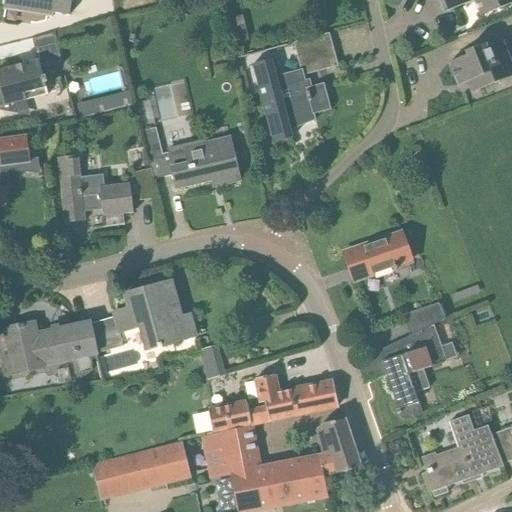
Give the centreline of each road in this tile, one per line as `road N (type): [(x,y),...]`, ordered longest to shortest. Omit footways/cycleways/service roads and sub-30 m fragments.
road 1 (residential): [(272,256),(299,206),(387,114),(371,0)]
road 2 (tertiary): [(392,511),(315,300),(272,256)]
road 3 (tertiary): [(272,256),(210,242),(68,278),(0,265)]
